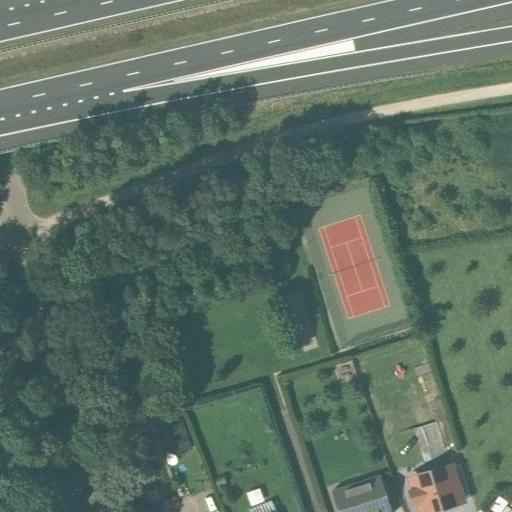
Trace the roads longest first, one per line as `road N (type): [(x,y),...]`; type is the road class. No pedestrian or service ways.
road 1 (track): [(20,231),(377,113),(511,89)]
road 2 (motorway): [(116,82),(276,74),(511,33)]
road 3 (unclassified): [(95,511),(0,145)]
road 4 (motorway): [(116,82),(477,0)]
